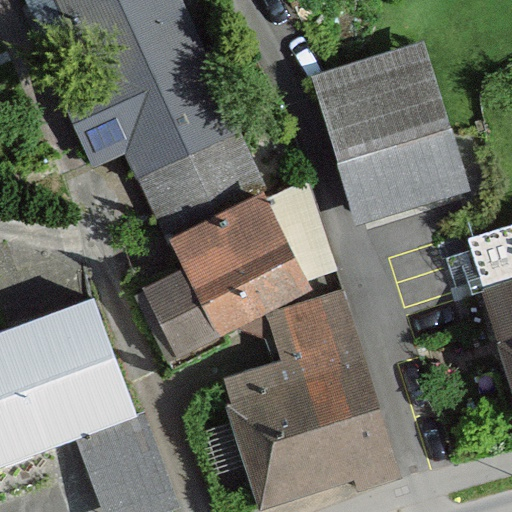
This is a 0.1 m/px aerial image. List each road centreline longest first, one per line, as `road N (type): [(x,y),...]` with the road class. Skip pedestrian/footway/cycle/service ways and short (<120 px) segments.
road 1 (track): [(430,511),(262,74),(221,0)]
road 2 (track): [(86,249),(0,28)]
